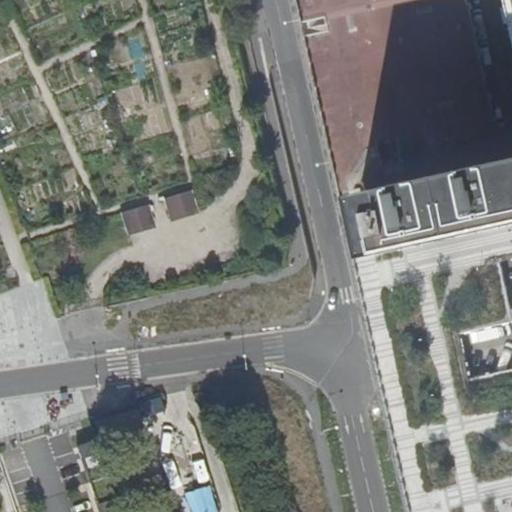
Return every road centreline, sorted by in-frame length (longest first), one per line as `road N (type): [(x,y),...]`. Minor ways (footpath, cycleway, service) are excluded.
road 1 (residential): [(344,340),(0,385)]
road 2 (residential): [(344,340),(275,0)]
road 3 (residential): [(372,511),(344,340)]
